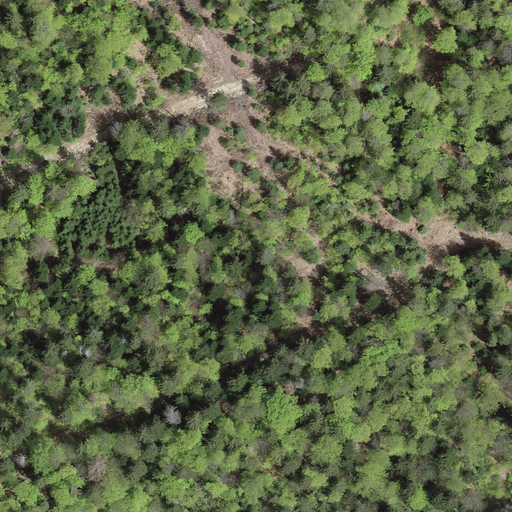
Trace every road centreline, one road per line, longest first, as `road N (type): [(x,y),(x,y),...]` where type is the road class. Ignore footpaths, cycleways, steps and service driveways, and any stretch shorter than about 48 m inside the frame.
road 1 (track): [(0,459),(407,295),(450,242),(511,245)]
road 2 (track): [(369,0),(332,43),(281,68),(0,176)]
